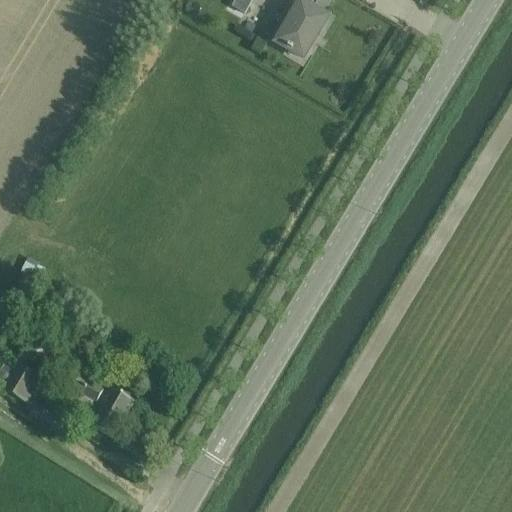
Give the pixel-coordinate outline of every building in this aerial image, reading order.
[(303,60),(326,20),(300,5),(277,45),(303,60)] [(76,362),(84,348),(44,324),(27,353),(58,371),(66,357),(76,362)] [(116,374),(124,361),(107,351),(100,364),(116,374)] [(26,407),(31,398),(25,394),(34,379),(18,369),(3,394),(26,407)] [(109,395),(80,377),(71,392),(92,404),(85,416),(93,421),(90,427),(113,440),(134,404),(111,390),(109,395)]
